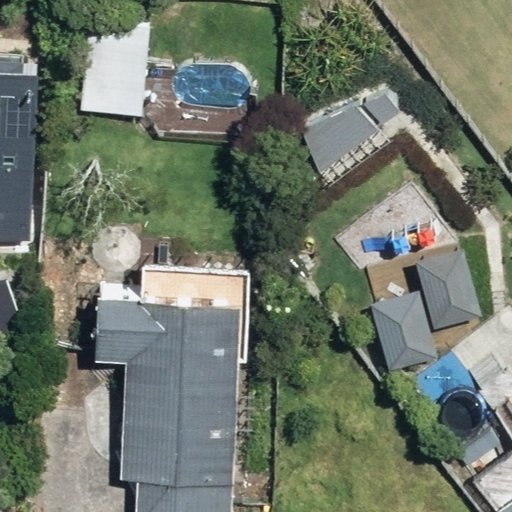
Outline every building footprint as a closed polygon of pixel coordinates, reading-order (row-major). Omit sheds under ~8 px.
[(87,100),(150,107),(159,11),(96,6),(87,100)] [(163,88),(162,99),(160,129),(267,136),(270,95),(163,88)] [(143,511),(237,511),(249,290),(110,282),(107,346),(135,348),(129,468),(145,469),(143,511)] [(502,496),(511,488),(511,362),(510,360),(470,390),(508,440),(477,463),(502,496)] [(511,511),(511,495),(501,504),(506,511),(511,511)]
